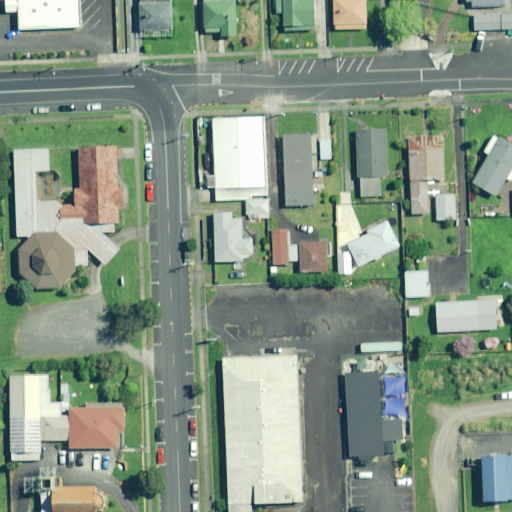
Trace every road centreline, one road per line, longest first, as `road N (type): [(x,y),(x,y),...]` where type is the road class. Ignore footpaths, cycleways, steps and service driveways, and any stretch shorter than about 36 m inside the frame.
road 1 (residential): [(179,511),(164,145),(150,97)]
road 2 (residential): [(511,79),(183,84),(150,97)]
road 3 (residential): [(150,97),(108,87),(0,93)]
